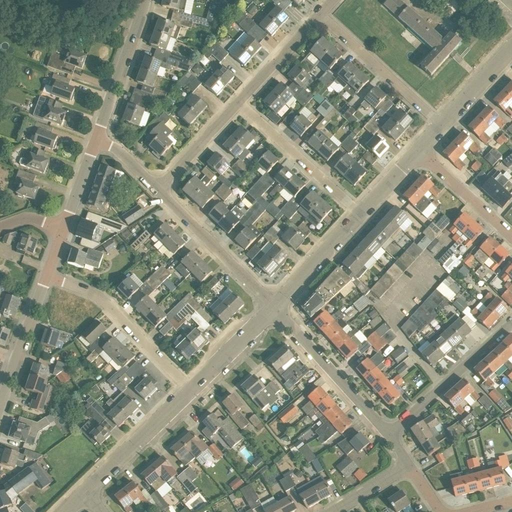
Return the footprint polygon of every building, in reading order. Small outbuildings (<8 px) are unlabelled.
[(163,0),(162,7),(185,12),(187,0),(163,0)] [(462,43),(462,42),(458,39),(459,38),(457,37),(456,37),(452,34),(444,42),(420,20),(398,0),(388,0),(384,5),(435,52),(421,67),(431,76),(450,56),(453,59),(458,54),(454,51),(462,43)] [(289,18),(277,8),(269,17),(280,28),(289,18)] [(77,11),(74,12),(73,15),(74,18),(77,19),(80,18),(81,15),(80,12),(77,11)] [(196,17),(183,13),(181,19),(193,23),(194,23),(196,17)] [(243,13),(239,18),(243,21),(252,29),(256,25),(243,13)] [(212,22),(196,17),(194,23),(208,27),(212,22)] [(269,17),(261,26),(260,27),(272,37),(280,28),(269,17)] [(193,23),(181,19),(179,25),(191,29),(193,23)] [(22,28),(18,20),(8,24),(12,32),(22,28)] [(155,33),(171,38),(177,40),(181,28),(160,21),(155,33)] [(252,29),(243,21),(239,25),(248,34),(252,29)] [(171,38),(155,33),(151,45),(152,46),(167,51),(171,38)] [(242,47),(253,58),(262,48),(250,37),(242,47)] [(323,40),(311,52),(321,61),(332,49),(326,44),(327,43),(323,40)] [(212,47),(225,59),(229,55),(217,43),(212,47)] [(225,59),(212,47),(205,55),(209,59),(212,55),(221,63),(225,59)] [(242,47),(233,56),(244,67),(253,58),(242,47)] [(87,57),(77,53),(78,51),(71,49),(71,51),(69,50),(66,58),(52,53),(48,67),(59,71),(69,75),(71,69),(72,70),(76,68),(76,67),(82,70),(87,57)] [(342,57),(338,54),(337,54),(332,49),(321,61),(330,70),(342,57)] [(198,63),(171,53),(168,59),(193,67),(198,63)] [(168,59),(166,64),(162,63),(161,64),(153,60),(146,58),(142,70),(157,76),(163,78),(166,70),(170,71),(171,66),(188,72),(193,67),(168,59)] [(314,69),(305,60),(301,64),(310,73),(314,69)] [(332,76),(324,85),(329,89),(334,83),(337,85),(340,85),(344,89),(348,85),(359,73),(350,64),(339,76),(339,77),(336,80),(332,76)] [(223,67),(214,77),(226,87),(235,78),(223,67)] [(288,77),(301,89),(310,79),(297,67),(297,68),(298,69),(290,77),(289,76),(288,77)] [(153,95),(153,96),(165,100),(167,94),(156,90),(156,89),(153,88),(157,76),(142,70),(137,83),(144,85),(142,91),(153,95)] [(324,85),(332,76),(327,72),(319,81),(324,85)] [(185,77),(198,89),(202,84),(189,73),(185,77)] [(369,82),(359,73),(348,85),(358,94),(369,82)] [(54,75),(50,87),(54,89),(52,96),(61,99),(70,103),(71,102),(72,102),(75,96),(73,95),(75,90),(65,86),(67,79),(54,75)] [(198,89),(185,77),(179,84),(183,88),(185,86),(194,93),(198,89)] [(214,77),(205,86),(217,97),(226,87),(214,77)] [(285,106),(293,97),(294,96),(282,84),(278,88),(279,89),(274,95),(285,106)] [(386,98),(376,88),(361,105),(366,110),(371,106),(378,113),(380,110),(389,101),(386,98)] [(152,100),(153,96),(153,95),(142,91),(141,92),(135,89),(129,106),(126,115),(129,116),(127,122),(145,129),(150,115),(144,113),(145,112),(141,110),(144,101),(148,99),(152,100)] [(303,91),(300,94),(305,98),(309,103),(313,99),(314,98),(306,91),(304,90),(303,91)] [(511,99),(504,92),(494,102),(511,119),(511,118),(511,110),(509,107),(511,104),(511,99)] [(307,105),(309,103),(305,98),(300,94),(298,97),(296,99),(300,103),(305,107),(307,105)] [(321,106),(317,110),(326,118),(334,109),(331,106),(318,94),(314,98),(313,99),(321,106)] [(285,106),(274,95),(268,100),(267,100),(264,104),(277,115),(285,106)] [(187,106),(198,117),(207,107),(195,97),(187,106)] [(62,115),(63,113),(61,112),(63,105),(51,101),(48,107),(45,106),(43,112),(46,113),(44,120),(52,123),(62,126),(65,116),(62,115)] [(394,105),(389,101),(380,110),(385,114),(394,105)] [(173,112),(163,103),(160,108),(168,117),(173,112)] [(343,117),(352,108),(347,104),(342,109),(335,103),(331,106),(334,109),(341,116),(343,117)] [(187,106),(178,116),(190,126),(198,117),(187,106)] [(352,108),(343,117),(353,127),(358,121),(353,116),(356,112),(352,108)] [(478,118),(489,128),(494,123),(497,125),(501,130),(506,125),(488,108),(478,118)] [(339,113),(334,109),(326,118),(330,122),(339,113)] [(413,122),(400,111),(391,120),(403,132),(409,126),(410,126),(413,122)] [(297,116),(292,112),(283,121),(288,126),(289,125),(297,116)] [(312,126),(317,119),(313,114),(306,121),(302,117),(300,119),(292,128),(291,128),(301,137),(312,126)] [(300,119),(297,116),(289,125),(292,128),(300,119)] [(489,128),(478,118),(469,128),(486,145),(491,140),(484,134),(489,128)] [(382,128),(373,119),(368,123),(378,132),(382,128)] [(391,120),(383,130),(395,142),(399,138),(398,137),(403,132),(391,120)] [(37,123),(32,135),(37,136),(34,144),(53,150),(53,149),(55,150),(57,143),(56,143),(58,137),(47,134),(50,128),(37,123)] [(373,137),(378,132),(368,123),(364,128),(373,137)] [(147,140),(152,145),(150,147),(155,151),(152,153),(159,160),(173,145),(167,139),(172,134),(162,124),(147,140)] [(254,140),(258,135),(254,131),(250,136),(242,128),(238,132),(239,133),(233,138),(245,150),(254,140)] [(333,136),(329,132),(325,137),(319,132),(308,144),(318,153),(329,141),(333,136)] [(453,144),(464,154),(469,149),(476,156),(481,151),(463,134),(453,144)] [(507,140),(503,135),(499,139),(504,143),(507,140)] [(349,137),(341,146),(345,150),(354,141),(353,140),(349,137)] [(233,138),(228,144),(227,144),(224,147),(236,159),(245,150),(233,138)] [(387,149),(388,150),(389,149),(376,138),(367,147),(380,159),(380,158),(380,157),(387,149)] [(339,150),(329,141),(318,153),(328,162),(339,150)] [(354,141),(345,150),(350,155),(359,145),(354,141)] [(464,154),(453,144),(444,155),(461,171),(466,167),(458,160),(464,154)] [(266,150),(261,146),(252,156),(257,160),(266,150)] [(33,149),(31,155),(27,154),(25,159),(23,159),(21,160),(19,163),(20,166),(44,174),(48,164),(45,163),(46,160),(43,159),(46,153),(33,149)] [(502,157),(494,149),(489,154),(498,162),(502,157)] [(269,153),(258,165),(268,174),(279,162),(269,153)] [(377,161),(367,153),(363,158),(372,166),(377,161)] [(498,162),(489,154),(484,158),(493,167),(498,162)] [(509,169),(511,165),(511,154),(503,162),(509,169)] [(217,155),(216,155),(217,156),(209,165),(209,164),(208,165),(209,166),(206,168),(215,176),(217,173),(221,177),(230,167),(217,155)] [(347,156),(335,169),(339,172),(340,171),(346,177),(357,165),(347,156)] [(239,160),(235,165),(245,173),(249,169),(239,160)] [(482,166),(478,161),(474,165),(479,169),(482,166)] [(241,178),(245,173),(235,165),(231,169),(241,178)] [(366,174),(357,165),(346,177),(351,182),(350,183),(354,186),(366,174)] [(479,169),(474,165),(471,168),(476,173),(479,169)] [(116,171),(101,166),(87,206),(102,211),(116,171)] [(205,188),(215,176),(206,168),(206,169),(205,168),(201,172),(205,176),(199,183),(195,179),(183,191),(187,195),(188,194),(194,200),(205,188)] [(276,181),(279,185),(270,195),(275,199),(284,189),(285,190),(296,178),(286,169),(275,181),(276,181)] [(33,175),(23,172),(19,171),(15,184),(20,186),(17,194),(18,195),(18,197),(24,199),(25,197),(35,201),(39,188),(33,185),(31,181),(30,181),(33,175)] [(487,177),(482,172),(475,179),(480,183),(487,177)] [(508,182),(511,177),(507,172),(503,176),(498,172),(482,190),(492,199),(508,182)] [(268,181),(263,177),(248,194),(253,198),(268,181)] [(423,177),(413,187),(424,197),(429,191),(436,198),(441,193),(423,177)] [(285,190),(294,198),(299,193),(305,186),(296,178),(285,190)] [(227,181),(224,184),(229,189),(229,190),(231,187),(233,186),(227,180),(227,181)] [(257,202),(272,185),(268,181),(253,198),(257,202)] [(511,199),(511,185),(508,182),(492,199),(503,209),(511,199)] [(220,198),(229,189),(224,184),(215,194),(220,198)] [(413,187),(404,197),(422,214),(426,209),(419,202),(424,197),(413,187)] [(214,196),(205,188),(194,200),(199,205),(199,206),(203,209),(214,196)] [(225,203),(233,193),(229,190),(229,189),(220,198),(225,203)] [(306,202),(301,207),(310,215),(322,203),(316,197),(317,197),(313,193),(305,201),(306,202)] [(435,201),(432,204),(437,209),(440,205),(435,201)] [(226,210),(228,208),(222,202),(209,217),(219,226),(230,214),(226,210)] [(230,214),(219,226),(228,234),(239,223),(242,219),(247,223),(262,207),(257,202),(253,205),(247,212),(243,209),(240,211),(236,207),(230,214)] [(284,216),(285,217),(293,207),(288,203),(280,212),(275,218),(278,221),(284,216)] [(310,215),(320,224),(323,221),(327,216),(328,215),(332,211),(328,207),(328,208),(322,203),(310,215)] [(139,206),(122,217),(128,226),(145,215),(139,206)] [(262,207),(247,223),(251,227),(266,210),(262,207)] [(298,212),(293,207),(285,217),(289,221),(298,212)] [(408,218),(396,207),(387,217),(399,228),(408,218)] [(95,250),(105,243),(94,240),(100,224),(113,228),(117,219),(90,211),(87,220),(83,218),(76,236),(84,238),(81,246),(95,250)] [(474,223),(465,215),(449,231),(453,235),(459,229),(464,234),(474,223)] [(327,216),(323,221),(328,225),(332,221),(327,216)] [(451,222),(444,216),(435,226),(433,223),(428,229),(437,237),(451,222)] [(399,228),(387,217),(387,218),(379,227),(394,241),(402,232),(399,228)] [(483,232),(474,223),(464,234),(469,239),(464,245),(468,248),(483,232)] [(302,224),(298,229),(307,237),(312,232),(302,224)] [(158,251),(175,235),(166,225),(155,236),(160,241),(154,247),(158,251)] [(298,229),(295,226),(283,238),(282,239),(295,251),(296,250),(295,250),(303,241),(304,242),(304,241),(307,237),(298,229)] [(394,241),(379,227),(378,227),(369,237),(370,237),(382,247),(385,251),(394,241)] [(282,236),(272,228),(268,233),(277,242),(282,236)] [(423,234),(432,242),(437,237),(428,229),(423,234)] [(256,239),(246,230),(236,242),(245,251),(256,239)] [(151,236),(146,231),(131,247),(135,251),(151,236)] [(38,242),(14,233),(6,236),(4,244),(11,246),(13,241),(20,244),(17,253),(25,256),(26,253),(33,256),(38,242)] [(273,246),(277,242),(268,233),(264,237),(273,246)] [(185,245),(175,235),(158,251),(162,255),(165,255),(169,250),(174,255),(185,245)] [(457,235),(452,240),(456,243),(461,238),(457,235)] [(373,257),(382,247),(370,237),(361,246),(372,257),(373,257)] [(461,238),(456,243),(460,246),(464,241),(461,238)] [(436,239),(427,248),(434,255),(443,246),(436,239)] [(500,247),(490,239),(475,255),(485,264),(500,247)] [(111,240),(100,248),(103,252),(105,250),(108,254),(117,248),(111,240)] [(410,248),(419,257),(423,252),(414,243),(410,248)] [(259,253),(261,251),(255,246),(247,255),(252,261),(259,253)] [(288,258),(276,246),(267,256),(279,267),(284,262),(285,262),(288,258)] [(372,257),(361,246),(352,255),(364,266),(372,257)] [(509,256),(500,247),(485,264),(494,272),(509,256)] [(406,252),(415,261),(419,257),(410,248),(406,252)] [(104,254),(90,250),(88,256),(72,251),(68,264),(83,269),(85,265),(99,269),(104,254)] [(453,253),(450,250),(439,261),(443,266),(454,254),(453,253)] [(402,257),(412,265),(415,261),(406,252),(402,257)] [(192,274),(203,263),(193,253),(182,264),(176,269),(186,279),(192,273),(192,274)] [(475,259),(470,254),(462,262),(469,268),(472,265),(470,263),(475,259)] [(352,255),(352,256),(343,266),(346,268),(355,277),(358,280),(367,270),(364,267),(365,267),(364,266),(352,255)] [(267,256),(258,266),(271,278),(274,274),(274,273),(279,267),(267,256)] [(398,261),(408,269),(412,265),(402,257),(398,261)] [(451,259),(444,266),(451,272),(458,266),(451,259)] [(394,265),(404,274),(408,269),(398,261),(394,265)] [(212,272),(203,263),(192,274),(201,283),(212,272)] [(390,269),(399,278),(404,274),(394,265),(390,269)] [(158,279),(167,271),(162,266),(154,275),(158,279)] [(470,272),(464,266),(458,272),(464,278),(470,272)] [(511,278),(511,267),(501,279),(506,283),(511,277),(511,278)] [(358,280),(355,277),(346,268),(342,272),(338,268),(318,291),(329,303),(340,293),(352,281),(357,287),(365,297),(370,291),(358,280)] [(382,278),(392,287),(399,278),(390,269),(382,278)] [(167,271),(158,279),(163,283),(171,275),(167,271)] [(154,275),(145,283),(150,287),(158,279),(154,275)] [(122,286),(127,281),(124,278),(119,283),(122,286)] [(219,283),(215,278),(206,286),(211,291),(219,283)] [(378,283),(387,291),(392,287),(382,278),(378,283)] [(128,300),(139,290),(139,289),(129,279),(127,281),(122,286),(118,290),(128,300)] [(158,279),(150,287),(154,292),(163,283),(158,279)] [(344,298),(357,287),(352,281),(340,293),(344,298)] [(2,283),(0,283),(0,297),(5,299),(1,309),(0,308),(0,317),(2,313),(15,318),(21,301),(6,296),(6,295),(2,283)] [(371,291),(380,299),(387,291),(378,283),(371,291)] [(437,290),(446,298),(451,292),(442,284),(437,290)] [(432,295),(441,303),(446,298),(437,290),(432,295)] [(302,308),(311,319),(329,303),(318,291),(302,308)] [(511,304),(511,295),(511,294),(508,291),(502,297),(511,306),(511,304)] [(485,298),(492,304),(487,309),(498,319),(508,309),(490,293),(485,298)] [(188,304),(193,300),(194,299),(190,294),(181,302),(186,307),(188,304)] [(244,305),(233,294),(224,304),(234,315),(244,305)] [(428,299),(437,307),(441,303),(432,295),(428,299)] [(352,306),(358,313),(370,304),(364,296),(352,306)] [(459,299),(456,296),(450,302),(462,314),(468,307),(459,299)] [(156,308),(148,298),(147,298),(136,308),(146,318),(156,308)] [(434,312),(435,311),(434,311),(437,307),(428,299),(424,303),(434,312)] [(201,309),(193,300),(188,304),(197,313),(201,309)] [(186,307),(181,302),(172,311),(177,315),(186,307)] [(424,303),(421,308),(430,316),(434,312),(424,303)] [(186,307),(177,315),(181,320),(182,319),(184,317),(188,322),(197,313),(188,304),(186,307)] [(224,304),(214,313),(224,324),(234,315),(224,304)] [(155,328),(166,318),(156,308),(146,318),(155,328)] [(417,312),(426,320),(430,317),(430,316),(421,308),(417,312)] [(489,330),(498,319),(487,309),(482,315),(475,309),(471,314),(489,330)] [(373,320),(379,315),(375,310),(369,315),(373,320)] [(417,312),(413,316),(422,324),(426,321),(426,320),(417,312)] [(334,322),(325,313),(314,323),(323,332),(334,322)] [(343,320),(345,318),(342,315),(338,318),(334,322),(323,332),(331,341),(342,331),(348,326),(343,320)] [(419,333),(425,328),(422,324),(413,316),(409,321),(418,329),(417,330),(419,333)] [(460,320),(451,329),(462,341),(471,332),(460,320)] [(401,329),(409,339),(417,330),(418,329),(409,321),(401,329)] [(95,351),(105,341),(100,336),(106,331),(98,322),(82,337),(91,345),(88,348),(93,353),(95,351)] [(170,323),(160,332),(164,337),(174,327),(170,323)] [(376,331),(382,338),(388,333),(387,333),(390,331),(385,324),(376,331)] [(437,334),(441,338),(452,350),(462,341),(451,329),(447,324),(437,334)] [(10,333),(0,329),(0,345),(5,348),(10,333)] [(359,332),(356,329),(351,333),(351,332),(346,336),(342,331),(331,341),(339,350),(354,336),(359,332)] [(67,338),(61,336),(60,335),(46,331),(41,344),(56,349),(59,340),(66,343),(67,338)] [(207,341),(201,335),(196,331),(191,336),(186,331),(181,335),(197,351),(207,341)] [(376,331),(366,340),(372,346),(382,338),(376,331)] [(452,350),(441,338),(437,334),(428,342),(432,346),(442,359),(452,350)] [(177,340),(182,345),(177,350),(187,361),(197,351),(181,335),(177,340)] [(347,359),(355,352),(363,345),(354,336),(339,350),(347,359)] [(511,336),(503,344),(511,354),(511,336)] [(378,353),(388,344),(382,338),(372,346),(378,353)] [(114,339),(109,345),(104,350),(113,359),(124,349),(114,339)] [(511,365),(511,366),(508,362),(511,357),(511,354),(503,344),(493,353),(504,365),(509,371),(511,373),(511,365)] [(297,362),(300,360),(288,346),(269,363),(277,372),(286,383),(290,380),(295,386),(310,372),(305,365),(302,368),(297,362)] [(442,359),(432,346),(422,355),(433,367),(442,359)] [(408,356),(403,349),(401,347),(391,355),(393,357),(398,364),(408,356)] [(454,364),(462,357),(454,348),(446,356),(454,364)] [(113,359),(122,369),(126,366),(134,359),(133,358),(135,357),(130,352),(129,353),(124,349),(113,359)] [(91,364),(99,356),(95,351),(93,353),(87,360),(91,364)] [(493,353),(484,362),(495,374),(504,365),(493,353)] [(382,364),(385,361),(378,354),(369,362),(367,360),(357,370),(365,379),(382,364)] [(121,378),(118,380),(126,388),(138,377),(143,382),(135,390),(146,401),(157,390),(154,386),(157,383),(137,362),(130,369),(125,374),(121,378)] [(403,362),(395,369),(400,375),(408,368),(403,362)] [(495,374),(484,362),(474,371),(484,381),(490,388),(494,385),(489,379),(495,374)] [(49,369),(35,364),(31,376),(45,381),(49,369)] [(382,364),(365,379),(373,388),(384,378),(379,373),(385,368),(382,364)] [(56,366),(53,375),(56,376),(66,370),(67,369),(60,367),(56,366)] [(56,376),(62,385),(71,379),(66,370),(56,376)] [(112,387),(114,385),(118,380),(121,378),(117,374),(116,373),(107,382),(112,387)] [(48,382),(45,381),(31,376),(26,390),(40,395),(37,403),(33,401),(31,409),(45,413),(47,407),(53,408),(57,395),(52,393),(53,388),(47,386),(48,382)] [(398,376),(393,380),(396,384),(401,379),(398,376)] [(265,389),(254,377),(242,388),(262,411),(269,404),(259,394),(265,389)] [(384,378),(373,388),(381,397),(392,387),(384,378)] [(401,379),(396,384),(399,387),(404,383),(401,379)] [(126,388),(118,380),(114,385),(122,393),(123,393),(127,389),(126,388)] [(464,380),(454,389),(465,401),(470,395),(476,402),(480,398),(464,380)] [(280,390),(273,382),(267,387),(274,396),(280,390)] [(400,397),(392,387),(381,397),(390,406),(400,397)] [(307,415),(328,397),(319,388),(309,398),(313,403),(304,411),(307,415)] [(454,389),(444,398),(461,415),(464,412),(462,409),(467,403),(465,401),(454,389)] [(505,402),(494,390),(488,395),(499,407),(505,402)] [(128,397),(127,398),(123,393),(122,393),(113,402),(129,418),(138,408),(128,397)] [(233,395),(223,404),(228,409),(226,411),(242,430),(249,425),(238,412),(243,407),(233,395)] [(485,395),(478,401),(487,411),(494,405),(485,395)] [(105,420),(108,417),(108,416),(104,411),(91,397),(87,402),(88,404),(91,407),(100,415),(105,420)] [(336,406),(328,397),(307,415),(307,416),(308,415),(311,418),(315,415),(320,420),(336,406)] [(113,411),(108,416),(108,417),(119,428),(129,418),(113,402),(111,400),(106,404),(113,411)] [(62,411),(67,416),(72,411),(67,406),(62,411)] [(298,413),(291,406),(278,416),(285,424),(298,413)] [(320,437),(344,415),(336,406),(320,420),(324,425),(316,432),(320,437)] [(86,412),(95,420),(100,415),(91,407),(88,410),(86,412)] [(207,428),(202,433),(208,440),(214,435),(217,432),(232,449),(236,445),(244,439),(227,419),(223,423),(220,420),(218,421),(213,415),(203,423),(207,428)] [(256,428),(261,423),(262,423),(255,415),(249,420),(256,428)] [(344,415),(320,437),(325,443),(338,431),(341,434),(352,425),(344,415)] [(473,418),(470,415),(461,423),(464,426),(473,418)] [(511,422),(507,415),(501,419),(510,432),(511,430),(511,422)] [(435,428),(439,425),(433,416),(411,430),(422,446),(434,438),(439,435),(435,428)] [(20,418),(18,425),(16,425),(15,429),(13,428),(12,431),(10,430),(8,436),(10,437),(10,438),(26,444),(28,437),(35,439),(38,432),(50,425),(46,418),(37,424),(20,418)] [(111,435),(109,434),(101,425),(96,430),(89,422),(80,431),(95,446),(98,443),(100,446),(111,435)] [(265,427),(261,423),(256,428),(259,432),(265,427)] [(475,431),(471,426),(467,430),(471,434),(475,431)] [(442,433),(439,435),(434,438),(434,439),(438,444),(446,439),(451,447),(461,441),(452,427),(442,433)] [(181,442),(194,456),(196,458),(201,454),(208,448),(202,441),(200,442),(191,433),(181,442)] [(361,434),(351,443),(348,439),(338,445),(347,456),(355,449),(359,453),(369,444),(361,434)] [(438,444),(434,439),(434,438),(422,446),(429,457),(441,449),(438,444)] [(181,442),(174,448),(171,451),(180,461),(181,460),(186,466),(190,463),(188,460),(194,456),(181,442)] [(294,445),(299,451),(303,448),(298,442),(294,445)] [(299,451),(294,445),(289,448),(295,457),(301,454),(299,451)] [(222,457),(213,446),(208,450),(217,462),(222,457)] [(301,454),(303,457),(309,452),(305,446),(299,451),(301,454)] [(6,450),(1,464),(15,469),(16,466),(24,468),(27,458),(37,461),(43,456),(25,451),(24,456),(6,450)] [(441,454),(436,457),(440,464),(445,461),(441,454)] [(502,471),(510,466),(507,456),(499,458),(500,461),(495,463),(497,471),(489,473),(493,488),(506,484),(502,471)] [(349,457),(337,468),(346,478),(358,468),(349,457)] [(163,458),(152,467),(166,483),(176,473),(163,458)] [(318,460),(312,463),(318,474),(324,471),(318,460)] [(36,464),(26,471),(9,484),(17,495),(36,481),(42,490),(51,484),(36,464)] [(152,467),(142,476),(156,492),(161,488),(166,483),(152,467)] [(184,473),(192,483),(199,477),(190,467),(184,473)] [(360,482),(367,476),(360,468),(354,474),(360,482)] [(304,475),(299,471),(296,475),(301,479),(304,475)] [(177,478),(191,494),(195,491),(198,489),(192,483),(184,473),(177,478)] [(477,476),(481,491),(493,488),(489,473),(477,476)] [(290,476),(285,479),(291,490),(296,486),(290,476)] [(464,479),(468,494),(481,491),(477,476),(464,479)] [(244,484),(239,478),(229,486),(234,492),(244,484)] [(291,490),(285,479),(280,482),(286,492),(291,490)] [(464,479),(451,482),(455,497),(468,494),(464,479)] [(325,482),(313,489),(320,502),(332,495),(325,482)] [(133,483),(124,490),(133,503),(139,499),(144,506),(148,503),(133,483)] [(10,501),(13,500),(12,499),(17,495),(9,484),(5,487),(6,491),(0,493),(0,511),(8,511),(7,508),(12,505),(10,501)] [(251,485),(245,488),(257,508),(262,506),(262,505),(261,504),(251,485)] [(253,511),(257,508),(245,488),(241,490),(251,510),(252,511),(253,511)] [(313,489),(300,496),(308,509),(320,502),(313,489)] [(133,503),(124,490),(115,497),(124,510),(125,510),(126,511),(131,511),(132,511),(129,506),(133,503)] [(401,492),(388,501),(393,509),(395,511),(401,511),(403,511),(413,511),(410,506),(401,492)] [(158,493),(151,498),(161,511),(163,511),(169,507),(158,493)] [(281,511),(277,505),(273,498),(261,504),(262,505),(262,506),(265,511),(264,511),(281,511)] [(290,498),(277,505),(281,511),(294,511),(297,511),(290,498)]
